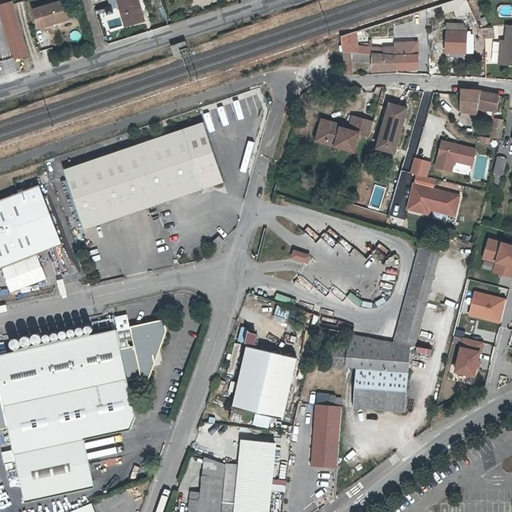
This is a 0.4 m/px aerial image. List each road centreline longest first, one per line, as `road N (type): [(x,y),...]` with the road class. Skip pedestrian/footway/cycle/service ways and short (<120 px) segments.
road 1 (residential): [(0,91),(285,0)]
road 2 (unclassified): [(222,305),(283,91),(299,75)]
road 3 (unclassified): [(0,319),(192,277),(211,286),(222,305)]
road 4 (unclassified): [(222,305),(152,511)]
road 5 (residential): [(299,75),(511,90)]
road 6 (residential): [(349,511),(445,437),(511,399)]
